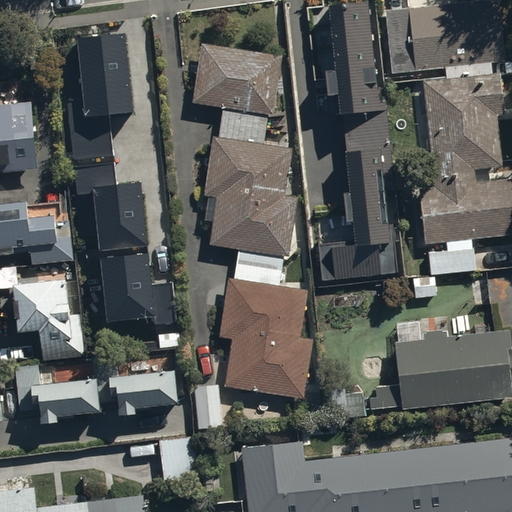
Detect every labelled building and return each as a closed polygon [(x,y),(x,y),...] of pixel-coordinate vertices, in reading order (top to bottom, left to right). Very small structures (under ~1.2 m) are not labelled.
[(494,0),(476,0),(383,9),(390,74),(420,71),(432,190),(416,192),(422,245),(511,235),(511,177),(500,179),(488,63),(501,62),(494,0)] [(367,13),(334,17),(361,243),(319,243),(328,287),(398,279),(367,13)] [(133,39),(82,42),(86,100),(72,101),(76,161),(111,158),(109,119),(138,117),(133,39)] [(277,55),(197,42),(188,102),(268,114),(277,55)] [(0,209),(1,210),(0,175),(0,173),(28,172),(26,103),(0,104),(0,209)] [(201,246),(285,258),(294,198),(281,195),(288,150),(208,138),(199,197),(209,198),(201,246)] [(119,166),(79,167),(80,195),(96,195),(99,256),(150,253),(147,185),(120,195),(119,166)] [(26,209),(0,211),(0,257),(0,260),(30,257),(31,266),(73,262),(70,226),(54,227),(54,221),(27,223),(26,209)] [(85,265),(90,316),(107,315),(107,323),(121,322),(121,313),(158,310),(154,259),(85,265)] [(0,291),(12,291),(14,325),(16,325),(17,339),(40,337),(41,363),(83,360),(80,317),(69,317),(67,283),(17,286),(16,269),(0,270),(0,291)] [(434,278),(412,280),(413,300),(435,299),(434,278)] [(223,389),(307,402),(316,341),(303,339),(309,293),(230,281),(221,340),(230,341),(223,389)] [(179,316),(148,317),(150,352),(181,351),(179,316)] [(392,344),(400,411),(509,398),(501,331),(392,344)] [(36,363),(13,365),(17,411),(34,410),(36,427),(56,425),(55,416),(117,410),(117,417),(135,415),(135,409),(179,404),(176,370),(117,376),(115,356),(90,358),(92,380),(38,385),(36,363)] [(194,390),(197,433),(222,430),(218,384),(196,386),(196,390),(194,390)] [(196,437),(159,440),(163,483),(200,479),(196,437)] [(511,511),(511,437),(238,464),(242,511),(511,511)] [(35,490),(0,494),(0,511),(144,511),(143,498),(37,510),(35,490)]
